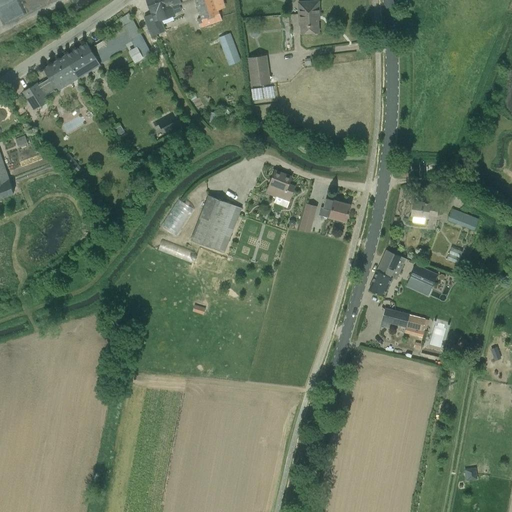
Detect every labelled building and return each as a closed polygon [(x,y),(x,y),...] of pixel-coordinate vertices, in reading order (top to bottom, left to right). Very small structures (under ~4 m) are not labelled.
[(182,4),(180,0),(146,0),(152,14),(157,12),(160,21),(176,15),(175,14),(182,11),(180,5),(182,4)] [(195,0),(201,18),(197,19),(200,28),(204,27),(221,21),(222,21),(221,18),(220,13),(230,10),(226,0),(195,0)] [(297,2),(298,13),(319,12),(318,1),(297,2)] [(319,16),(319,12),(298,13),(299,26),(300,26),(300,33),(318,33),(318,16),(319,16)] [(218,38),(227,62),(229,66),(241,61),(230,33),(218,38)] [(142,36),(133,40),(142,57),(150,51),(142,36)] [(78,79),(101,65),(87,42),(65,56),(78,79)] [(58,92),(78,79),(65,56),(44,69),(49,78),(38,85),(37,83),(23,92),(35,111),(49,102),(41,88),(51,81),(58,92)] [(247,58),(251,85),(269,83),(265,56),(247,58)] [(275,86),(253,87),(253,102),(276,101),(275,86)] [(220,115),(211,113),(209,122),(217,124),(220,115)] [(125,132),(120,125),(114,130),(118,137),(125,132)] [(25,138),(16,142),(19,148),(28,144),(25,138)] [(0,199),(15,193),(0,153),(0,199)] [(61,159),(76,177),(83,171),(68,153),(61,159)] [(289,201),(293,192),(287,189),(292,177),(275,170),(267,192),(289,201)] [(191,240),(224,253),(241,208),(209,195),(191,240)] [(161,226),(176,236),(194,209),(179,199),(161,226)] [(319,215),(341,221),(345,222),(345,221),(346,221),(351,205),(326,199),(324,208),(321,207),(319,215)] [(437,217),(438,206),(430,204),(414,201),(411,215),(413,216),(411,222),(423,224),(424,217),(428,218),(429,216),(437,217)] [(299,229),(310,232),(316,207),(306,204),(299,229)] [(452,209),(448,221),(474,231),(478,219),(452,209)] [(163,239),(158,251),(193,264),(197,252),(163,239)] [(447,260),(459,263),(463,251),(451,247),(447,260)] [(399,262),(402,257),(387,250),(369,290),(384,297),(392,278),(397,280),(404,263),(399,262)] [(416,265),(409,279),(431,289),(438,274),(416,265)] [(193,311),(203,315),(205,309),(195,305),(193,311)] [(382,321),(406,327),(404,334),(414,336),(414,335),(416,335),(417,330),(423,331),(425,319),(386,308),(382,321)] [(470,345),(464,338),(458,344),(464,351),(470,345)] [(495,361),(501,359),(498,350),(492,352),(495,361)] [(466,468),(466,479),(477,479),(476,467),(466,468)]
